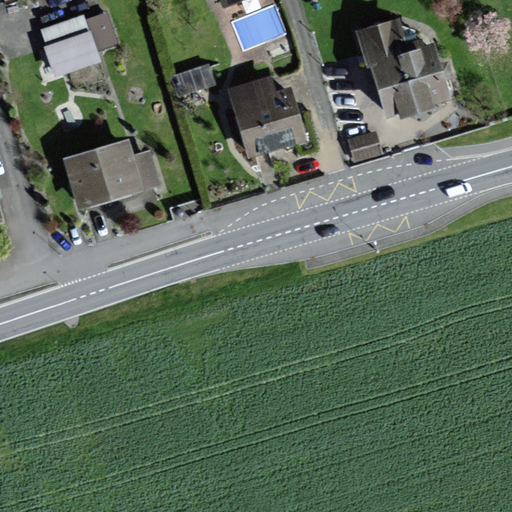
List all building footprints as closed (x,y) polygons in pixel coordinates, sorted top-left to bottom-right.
[(117,43),(107,14),(85,22),(83,16),(44,30),(50,46),(47,47),(57,75),(99,60),(96,51),(117,43)] [(433,102),(450,97),(444,79),(452,77),(448,65),(442,66),(435,45),(425,48),(423,42),(407,47),(399,21),(361,32),(370,64),(374,62),(390,115),(402,111),(404,115),(434,106),(433,102)] [(184,89),(216,80),(210,61),(179,70),(184,89)] [(306,139),(291,89),(275,94),(271,78),(232,89),(252,155),(306,139)] [(380,154),(375,133),(351,140),(357,160),(380,154)] [(81,207),(158,183),(149,153),(133,158),(128,141),(66,160),(81,207)]
